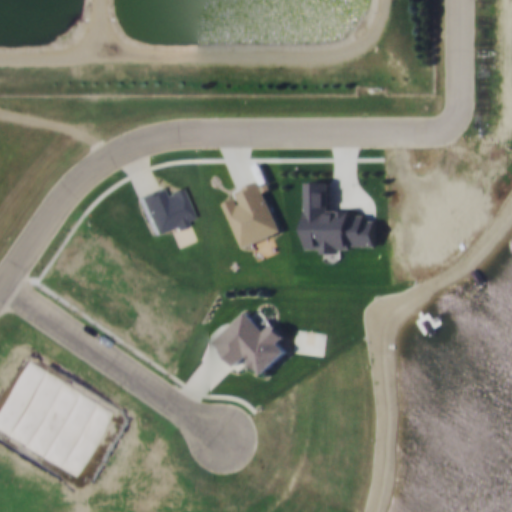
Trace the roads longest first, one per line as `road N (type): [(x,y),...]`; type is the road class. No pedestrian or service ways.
road 1 (residential): [(458,0),(459,65),(447,95),(418,120),(173,132),(114,150),(67,191),(0,287)]
road 2 (residential): [(2,284),(218,430)]
